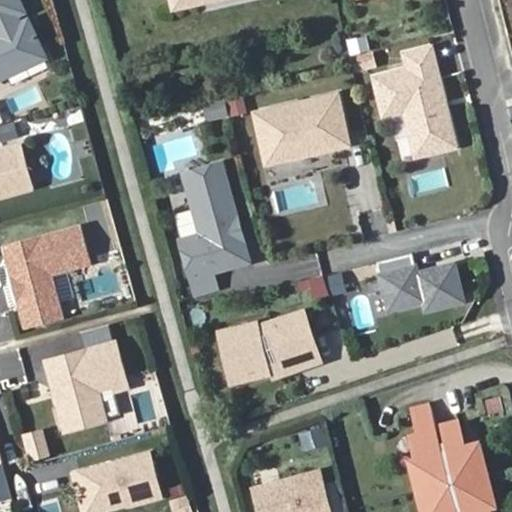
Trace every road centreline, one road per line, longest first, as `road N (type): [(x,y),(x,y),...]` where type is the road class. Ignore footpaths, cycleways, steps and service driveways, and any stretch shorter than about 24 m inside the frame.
road 1 (unknown): [(511,212),(257,284)]
road 2 (residential): [(511,191),(469,0)]
